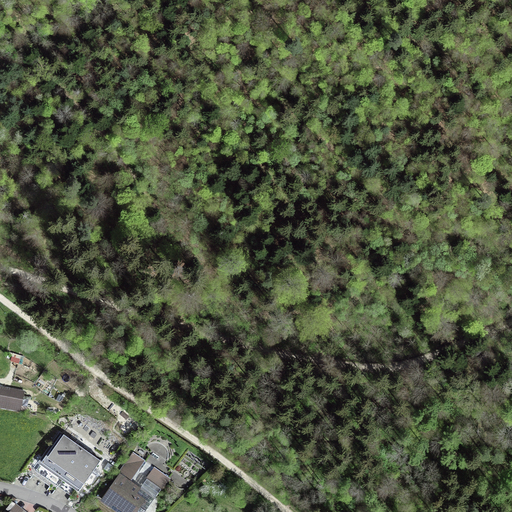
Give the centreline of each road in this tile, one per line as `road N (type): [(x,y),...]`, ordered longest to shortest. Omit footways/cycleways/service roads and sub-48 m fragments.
road 1 (track): [(0,267),(259,348),(370,368),(423,359),(511,322)]
road 2 (track): [(286,511),(0,294)]
road 3 (track): [(0,53),(62,91),(155,212),(183,281),(158,317)]
